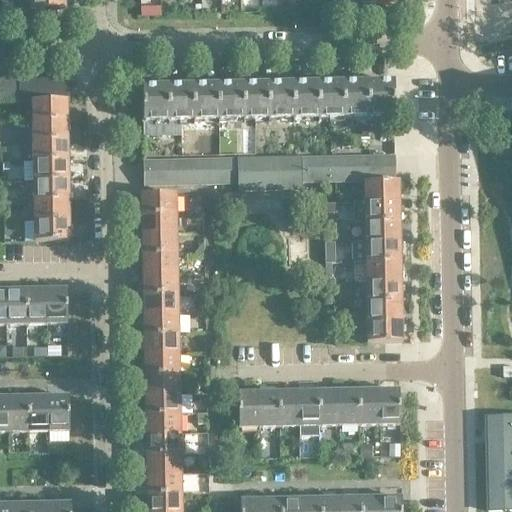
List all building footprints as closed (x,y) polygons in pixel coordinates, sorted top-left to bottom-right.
[(64,11),(63,0),(28,0),(29,14),(41,17),(43,12),(64,11)] [(395,5),(394,0),(359,0),(359,7),(372,10),(373,5),(395,5)] [(68,103),(68,76),(66,76),(67,77),(19,78),(19,77),(18,77),(18,78),(18,104),(31,104),(31,102),(66,102),(66,103),(68,103)] [(18,104),(18,78),(6,78),(7,104),(18,104)] [(393,119),(393,83),(366,84),(367,120),(393,119)] [(343,120),(343,84),(317,85),(317,121),(343,120)] [(367,120),(366,84),(343,84),(343,120),(367,120)] [(317,121),(317,85),(292,86),(292,121),(317,121)] [(242,122),(241,86),(216,87),(217,123),(242,122)] [(266,122),(265,86),(241,86),(242,122),(266,122)] [(292,121),(292,86),(265,86),(266,122),(292,121)] [(192,123),(191,87),(165,88),(166,123),(192,123)] [(217,123),(216,87),(191,87),(192,123),(217,123)] [(166,123),(165,88),(141,88),(141,124),(166,123)] [(66,122),(66,103),(66,102),(31,102),(31,104),(31,123),(66,122)] [(67,142),(66,122),(31,123),(32,143),(67,142)] [(67,162),(67,142),(32,143),(32,163),(67,162)] [(369,183),(369,171),(368,158),(168,162),(168,175),(168,187),(236,186),(237,193),(301,192),(300,185),(363,184),(369,183)] [(394,170),(394,158),(368,158),(369,171),(394,170)] [(67,183),(67,162),(32,163),(32,183),(67,183)] [(168,175),(168,162),(142,163),(143,176),(168,175)] [(394,183),(394,170),(369,171),(369,183),(394,183)] [(168,187),(168,175),(143,176),(143,188),(168,187)] [(68,202),(67,183),(32,183),(33,203),(68,202)] [(398,203),(398,183),(394,183),(369,183),(363,184),(363,204),(398,203)] [(175,216),(175,195),(139,196),(140,217),(175,216)] [(68,222),(68,202),(33,203),(33,223),(68,222)] [(398,223),(398,212),(398,203),(363,204),(363,224),(398,223)] [(203,226),(203,206),(188,205),(187,226),(203,226)] [(175,236),(175,216),(140,217),(140,237),(175,236)] [(68,243),(68,222),(33,223),(33,244),(68,243)] [(399,243),(398,223),(363,224),(364,244),(399,243)] [(176,256),(175,236),(140,237),(141,257),(176,256)] [(399,264),(399,252),(399,243),(364,244),(364,264),(399,264)] [(176,276),(176,256),(141,257),(141,277),(176,276)] [(400,283),(399,264),(364,264),(365,284),(400,283)] [(176,296),(176,276),(141,277),(141,297),(176,296)] [(400,304),(400,293),(400,283),(365,284),(365,304),(400,304)] [(66,326),(65,295),(65,291),(45,292),(45,327),(66,326)] [(25,327),(24,292),(4,292),(5,328),(25,327)] [(45,327),(45,292),(24,292),(25,327),(45,327)] [(177,316),(176,296),(141,297),(142,317),(177,316)] [(400,324),(400,304),(365,304),(365,324),(400,324)] [(177,336),(177,316),(142,317),(142,337),(177,336)] [(401,344),(401,332),(400,324),(365,324),(366,345),(401,344)] [(178,356),(177,336),(142,337),(142,357),(178,356)] [(178,376),(178,356),(142,357),(143,377),(178,376)] [(511,368),(504,368),(504,369),(503,369),(503,370),(503,378),(504,379),(511,379),(511,368)] [(178,396),(178,376),(143,377),(143,397),(178,396)] [(378,427),(377,392),(357,393),(358,428),(378,427)] [(399,427),(398,393),(398,392),(377,392),(378,427),(399,427)] [(338,428),(337,393),(317,394),(318,429),(338,428)] [(358,428),(357,393),(337,393),(338,428),(358,428)] [(278,429),(277,394),(257,395),(258,430),(278,429)] [(298,429),(297,394),(277,394),(278,429),(298,429)] [(318,429),(317,394),(297,394),(298,429),(318,429)] [(258,430),(257,395),(237,395),(237,430),(258,430)] [(179,416),(178,396),(143,397),(144,417),(179,416)] [(68,434),(67,402),(67,398),(47,399),(48,434),(68,434)] [(28,434),(27,399),(7,399),(8,435),(28,434)] [(48,434),(47,399),(27,399),(28,434),(48,434)] [(179,436),(179,416),(144,417),(144,437),(179,436)] [(511,511),(511,419),(486,420),(487,511),(511,511)] [(180,456),(179,436),(144,437),(144,457),(180,456)] [(180,476),(180,456),(144,457),(145,477),(180,476)] [(180,496),(180,476),(145,477),(145,497),(180,496)] [(180,511),(180,496),(145,497),(145,511),(180,511)] [(400,511),(400,499),(379,500),(379,511),(400,511)] [(339,511),(339,500),(319,501),(319,511),(339,511)] [(359,511),(360,500),(339,500),(339,511),(359,511)] [(379,511),(379,500),(360,500),(359,511),(379,511)] [(299,511),(300,501),(280,502),(279,511),(299,511)] [(319,511),(319,501),(300,501),(299,511),(319,511)] [(259,511),(259,502),(239,502),(238,511),(259,511)] [(279,511),(280,502),(259,502),(259,511),(279,511)]
